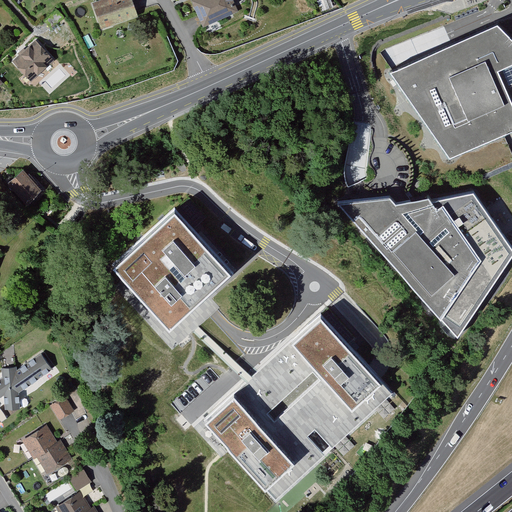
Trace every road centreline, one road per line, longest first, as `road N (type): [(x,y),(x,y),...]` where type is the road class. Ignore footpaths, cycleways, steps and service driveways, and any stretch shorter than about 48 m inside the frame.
road 1 (secondary): [(210,85),(399,0)]
road 2 (motorway): [(511,354),(401,511)]
road 3 (secondary): [(87,137),(210,85)]
